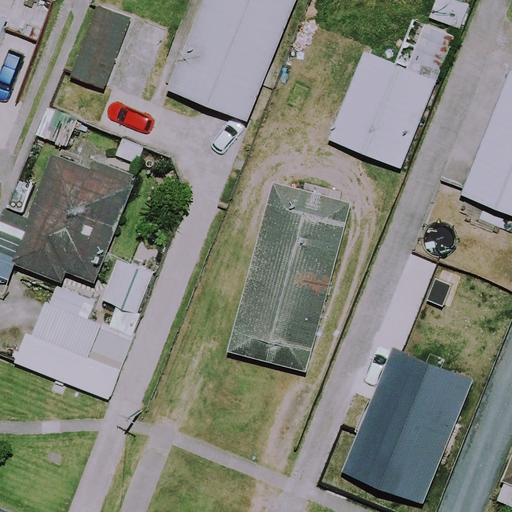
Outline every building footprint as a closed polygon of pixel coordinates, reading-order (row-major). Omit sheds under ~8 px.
[(297,0),(208,0),(172,92),(250,122),(297,0)] [(468,0),(436,0),(423,35),(413,32),(400,66),(364,53),(330,141),(402,169),(468,0)] [(128,24),(92,11),(67,77),(103,91),(128,24)] [(0,31),(5,17),(0,14),(0,134),(33,49),(0,36),(0,31)] [(511,71),(511,72),(464,197),(511,214),(511,71)] [(122,139),(115,159),(140,169),(138,177),(165,187),(176,158),(122,139)] [(130,182),(53,154),(25,231),(9,225),(0,249),(0,257),(91,290),(130,182)] [(354,207),(282,185),(231,352),(303,374),(354,207)] [(157,276),(121,261),(105,301),(141,316),(157,276)] [(499,315),(427,287),(364,448),(436,476),(499,315)] [(102,325),(48,304),(36,335),(55,343),(44,373),(101,395),(109,372),(87,363),(102,325)] [(511,468),(499,502),(511,506),(511,468)]
